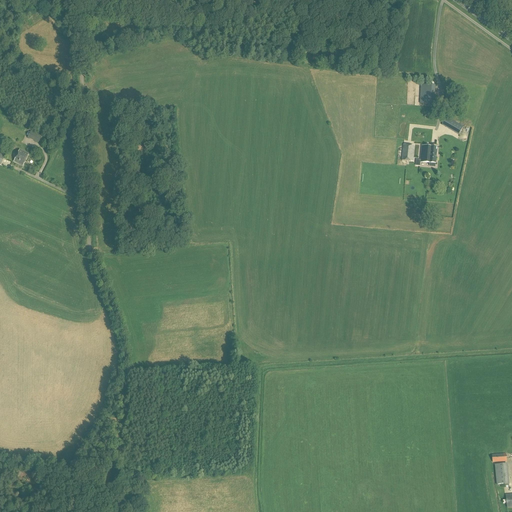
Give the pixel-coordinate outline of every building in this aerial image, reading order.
[(418,97),(418,85),(418,82),(410,82),(410,106),(416,106),(416,97),(418,97)] [(458,135),(463,127),(444,116),(442,120),(444,121),(442,125),(458,135)] [(39,142),(41,137),(31,131),(28,137),(39,142)] [(415,146),(403,145),(402,161),(414,162),(415,146)] [(429,166),(435,166),(436,164),(438,147),(422,146),(420,162),(430,163),(429,166)] [(23,166),(28,154),(20,150),(14,161),(23,166)] [(493,463),(507,462),(506,454),(492,455),(493,463)] [(509,487),(509,484),(507,464),(495,465),(497,485),(504,485),(504,488),(509,487)]
